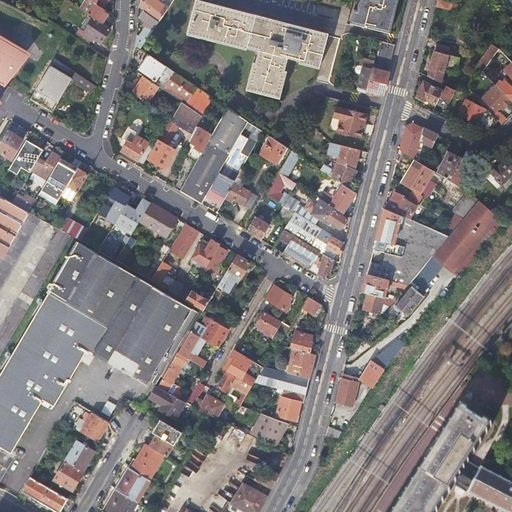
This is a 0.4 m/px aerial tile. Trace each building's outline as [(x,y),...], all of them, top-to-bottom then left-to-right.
[(159,22),(167,9),(154,0),(142,0),(139,7),(159,22)] [(357,11),(354,10),(352,22),(387,31),(394,0),(360,0),(360,2),(357,11)] [(452,2),(445,0),(437,0),(436,6),(450,10),(452,2)] [(103,8),(95,2),(88,14),(94,18),(110,29),(113,31),(113,24),(105,19),(109,12),(103,8)] [(327,36),(196,3),(189,33),(259,50),(249,91),(278,98),(287,58),(320,66),(327,36)] [(150,36),(158,23),(143,11),(139,18),(145,22),(144,24),(149,27),(146,32),(150,36)] [(110,29),(94,18),(84,32),(80,29),(76,36),(89,44),(93,38),(101,43),(110,29)] [(145,42),(137,39),(136,46),(141,48),(145,42)] [(0,81),(3,83),(4,82),(8,84),(24,56),(0,41),(0,81)] [(395,45),(377,41),(375,48),(381,50),(378,63),(390,66),(395,45)] [(437,43),(428,76),(440,81),(443,68),(455,71),(459,57),(447,54),(449,46),(437,43)] [(205,102),(198,114),(202,117),(213,98),(148,54),(138,70),(155,81),(161,72),(167,76),(169,73),(174,76),(166,88),(187,102),(192,93),(205,102)] [(76,70),(55,57),(30,98),(52,111),(76,70)] [(374,61),(362,58),(360,66),(363,67),(357,91),(365,93),(381,97),(382,97),(389,69),(385,68),(384,72),(372,69),(374,61)] [(440,81),(428,76),(427,75),(416,97),(425,101),(426,100),(435,104),(439,96),(449,101),(455,89),(440,81)] [(159,87),(144,77),(133,94),(147,103),(159,87)] [(511,88),(504,80),(497,87),(510,100),(511,98),(511,88)] [(495,85),(482,97),(494,109),(501,104),(503,107),(510,100),(497,87),(495,85)] [(482,106),(465,98),(458,114),(478,124),(479,122),(485,125),(494,116),(482,105),(482,106)] [(196,126),(202,117),(198,114),(182,103),(177,111),(171,120),(170,118),(168,120),(192,134),(196,126)] [(365,113),(336,106),(334,117),(340,118),(337,132),(361,138),(365,123),(362,122),(365,113)] [(196,162),(179,192),(201,204),(207,195),(248,122),(227,107),(211,135),(196,162)] [(21,126),(13,121),(0,143),(0,153),(11,160),(23,139),(16,135),(21,126)] [(262,132),(248,122),(207,195),(221,204),(224,199),(241,169),(262,132)] [(412,122),(405,125),(399,149),(415,159),(423,163),(426,158),(417,155),(418,150),(420,151),(420,149),(418,148),(420,141),(431,146),(437,134),(412,122)] [(196,162),(211,135),(196,126),(192,134),(189,141),(196,145),(194,147),(192,145),(185,157),(196,162)] [(169,130),(165,127),(158,139),(162,141),(169,130)] [(132,144),(127,141),(121,151),(138,161),(148,144),(137,136),(132,144)] [(288,148),(269,136),(259,154),(279,165),(288,148)] [(342,145),(332,142),(329,154),(339,157),(338,162),(355,168),(359,150),(344,146),(342,145)] [(45,147),(40,144),(20,177),(26,180),(31,171),(39,159),(45,147)] [(173,149),(167,145),(164,149),(157,145),(149,160),(165,169),(173,154),(170,153),(173,149)] [(47,180),(61,157),(64,151),(62,150),(59,156),(52,152),(46,163),(39,159),(31,171),(47,180)] [(296,154),(292,151),(279,174),(284,177),(296,154)] [(463,158),(447,151),(436,173),(450,182),(463,158)] [(78,167),(61,157),(47,180),(39,193),(57,203),(62,194),(78,167)] [(470,162),(463,158),(450,182),(458,186),(470,162)] [(401,182),(413,190),(419,193),(433,171),(423,165),(423,164),(423,163),(415,159),(401,182)] [(497,165),(491,172),(496,178),(495,179),(501,184),(501,183),(502,184),(511,174),(511,165),(506,160),(499,167),(497,165)] [(87,165),(81,162),(78,167),(62,194),(72,200),(88,174),(86,173),(88,170),(85,169),(87,165)] [(355,168),(338,162),(332,177),(337,181),(349,188),(357,170),(355,168)] [(247,173),(241,169),(224,199),(231,203),(233,200),(249,209),(256,196),(242,187),(244,183),(242,181),(247,173)] [(20,180),(7,172),(0,183),(0,195),(12,202),(16,195),(13,193),(20,180)] [(296,184),(284,177),(279,174),(270,188),(278,193),(283,185),(292,190),(296,184)] [(349,188),(337,181),(334,186),(340,190),(330,206),(334,208),(343,214),(352,199),(356,201),(357,194),(349,188)] [(31,209),(37,200),(20,190),(14,200),(31,209)] [(419,193),(413,190),(407,200),(404,196),(394,192),(390,203),(386,201),(384,208),(396,213),(397,212),(409,217),(423,195),(419,193)] [(451,210),(463,217),(479,199),(467,191),(451,210)] [(0,255),(2,257),(30,213),(12,202),(0,195),(0,255)] [(139,222),(151,203),(143,198),(137,208),(128,203),(117,220),(134,231),(139,222)] [(334,208),(330,206),(319,198),(311,213),(333,227),(334,225),(341,229),(347,219),(333,209),(334,208)] [(479,241),(501,213),(479,199),(463,217),(463,218),(452,231),(449,234),(432,254),(440,261),(453,272),(454,271),(479,241)] [(178,219),(151,203),(139,222),(161,235),(160,238),(163,239),(164,237),(167,238),(178,219)] [(295,212),(289,208),(283,219),(289,222),(295,212)] [(380,265),(370,262),(367,273),(389,279),(397,281),(409,284),(412,280),(432,254),(449,234),(396,213),(384,208),(373,252),(378,253),(379,250),(385,252),(383,264),(380,263),(380,265)] [(332,235),(295,212),(289,222),(284,230),(323,254),(327,246),(342,256),(343,249),(342,248),(344,243),(332,236),(332,235)] [(0,263),(0,287),(40,219),(30,213),(0,263)] [(446,225),(452,231),(463,218),(455,214),(446,225)] [(88,230),(64,216),(58,228),(59,229),(71,235),(81,241),(88,230)] [(270,225),(254,216),(246,231),(261,240),(270,225)] [(0,356),(71,235),(59,229),(0,330),(0,356)] [(333,260),(323,254),(284,230),(274,248),(310,270),(313,262),(319,264),(318,267),(320,268),(318,274),(328,280),(333,260)] [(136,234),(133,232),(131,237),(127,242),(117,261),(151,281),(164,260),(173,245),(176,239),(178,235),(175,234),(171,241),(163,244),(148,269),(133,260),(132,262),(128,259),(140,239),(135,236),(136,234)] [(194,240),(183,233),(179,240),(176,239),(173,245),(187,253),(194,240)] [(207,266),(220,244),(212,239),(207,248),(200,244),(192,258),(206,267),(207,266)] [(197,313),(77,241),(47,290),(50,292),(0,374),(0,445),(9,451),(41,397),(53,404),(86,348),(146,385),(149,381),(154,384),(197,313)] [(454,271),(459,276),(485,246),(479,241),(454,271)] [(227,251),(220,247),(208,267),(207,266),(206,267),(204,269),(207,271),(209,267),(215,271),(227,251)] [(235,257),(230,254),(224,265),(229,268),(235,257)] [(242,277),(251,262),(237,254),(235,257),(229,268),(228,269),(242,277)] [(412,280),(419,286),(440,261),(432,254),(412,280)] [(167,290),(172,283),(168,281),(165,284),(162,282),(171,268),(165,264),(166,262),(164,260),(151,281),(167,290)] [(363,292),(367,293),(384,297),(389,279),(367,273),(363,292)] [(414,283),(396,305),(408,315),(424,295),(417,289),(419,287),(414,283)] [(292,296),(274,285),(265,299),(283,310),(292,296)] [(238,319),(252,297),(238,288),(225,311),(238,319)] [(190,294),(182,289),(178,296),(186,301),(190,294)] [(209,301),(192,291),(190,294),(186,301),(203,311),(209,301)] [(384,297),(367,293),(363,309),(380,313),(383,303),(390,306),(396,299),(384,297)] [(320,304),(308,297),(302,307),(313,314),(320,304)] [(275,308),(263,302),(260,308),(266,312),(271,315),(275,308)] [(271,315),(266,312),(257,325),(264,329),(263,331),(272,337),(282,321),(271,315)] [(229,330),(201,314),(195,325),(200,327),(201,325),(208,328),(203,338),(219,347),(229,330)] [(293,347),(310,352),(312,342),(311,341),(313,334),(295,329),(290,346),(293,347)] [(199,337),(191,332),(179,353),(204,366),(206,362),(190,352),(199,337)] [(380,366),(385,369),(398,348),(403,342),(398,337),(371,360),(380,366)] [(310,352),(293,347),(286,372),(310,378),(316,354),(310,352)] [(264,367),(235,350),(231,357),(235,359),(228,371),(238,377),(237,378),(252,387),(255,382),(256,381),(245,374),(249,367),(260,374),(264,367)] [(177,357),(158,387),(168,393),(185,362),(177,357)] [(364,390),(380,366),(371,360),(359,377),(344,374),(343,378),(342,378),(336,401),(352,405),(357,386),(364,390)] [(286,372),(264,367),(260,374),(256,381),(255,382),(279,388),(278,392),(283,393),(277,415),(296,420),(302,394),(305,395),(310,378),(286,372)] [(237,378),(227,372),(218,386),(228,392),(232,385),(244,392),(238,403),(241,405),(252,387),(237,378)] [(205,385),(200,382),(188,403),(193,406),(197,399),(205,385)] [(156,386),(149,398),(163,405),(160,409),(176,418),(185,402),(168,393),(158,387),(156,386)] [(197,399),(193,406),(216,418),(223,404),(208,395),(204,402),(197,399)] [(104,410),(112,414),(117,403),(109,399),(104,410)] [(434,511),(490,424),(461,405),(393,511),(434,511)] [(109,423),(90,412),(79,430),(98,441),(109,423)] [(287,423),(262,413),(251,435),(274,446),(281,431),(283,432),(287,423)] [(152,433),(157,435),(174,445),(175,445),(182,432),(160,419),(152,433)] [(157,435),(150,447),(164,455),(167,457),(174,445),(157,435)] [(82,444),(76,441),(66,460),(84,471),(94,451),(87,446),(87,444),(83,442),(82,444)] [(145,444),(131,469),(149,480),(164,455),(150,447),(145,444)] [(72,490),(84,471),(66,460),(54,479),(72,490)] [(511,511),(511,484),(469,462),(454,486),(460,489),(498,508),(495,511),(494,511),(491,510),(490,511),(511,511)] [(128,468),(115,489),(137,502),(150,481),(149,480),(131,469),(128,468)] [(271,490),(280,474),(268,468),(263,477),(257,474),(254,479),(253,480),(271,490)] [(22,490),(30,496),(30,498),(31,499),(46,508),(49,509),(50,507),(58,511),(67,498),(30,477),(22,490)] [(231,503),(243,483),(237,479),(225,499),(227,501),(231,503)] [(247,511),(259,511),(268,497),(243,483),(231,503),(247,511)] [(115,489),(103,511),(104,511),(131,511),(137,502),(115,489)]
